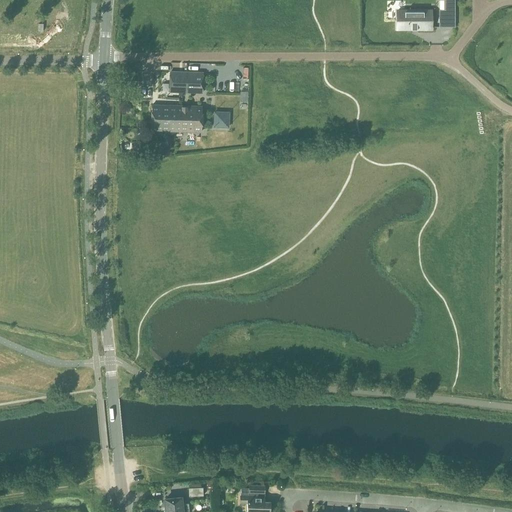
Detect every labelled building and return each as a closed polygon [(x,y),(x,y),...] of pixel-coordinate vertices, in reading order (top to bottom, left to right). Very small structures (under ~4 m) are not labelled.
[(455,27),(454,0),(444,0),(445,11),(439,11),(439,27),(455,27)] [(431,11),(397,11),(397,29),(411,29),(411,30),(417,30),(417,29),(431,29),(431,11)] [(186,72),(171,72),(170,92),(186,92),(186,72)] [(202,93),(202,73),(186,72),(186,92),(202,93)] [(178,119),(179,107),(153,106),(152,130),(175,131),(175,119),(178,119)] [(200,131),(201,108),(179,107),(178,119),(175,119),(175,131),(200,131)] [(229,112),(214,112),(213,127),(229,128),(229,112)] [(269,511),(270,502),(263,502),(263,497),(264,497),(265,486),(249,485),(249,488),(241,488),(240,503),(248,503),(247,511),(269,511)] [(203,496),(203,488),(189,488),(189,496),(203,496)] [(189,511),(188,503),(182,504),(181,498),(165,499),(166,507),(165,507),(165,511),(189,511)]
